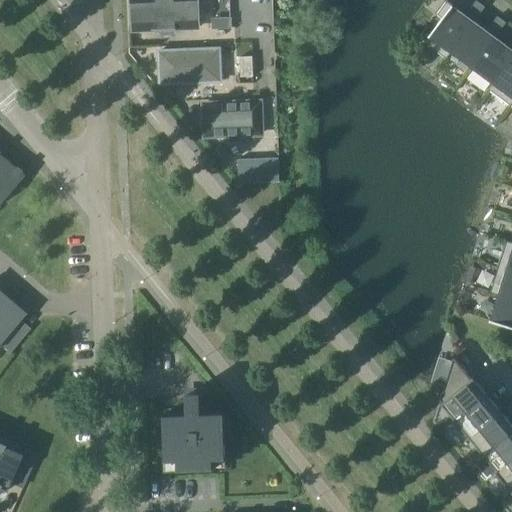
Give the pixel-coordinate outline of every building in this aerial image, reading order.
[(129,0),(131,34),(201,30),(199,0),(129,0)] [(446,59),(451,53),(474,22),(484,8),(475,2),(465,15),(447,1),(437,15),(442,18),(429,36),(424,43),(446,59)] [(451,53),(472,68),(495,37),(505,24),(496,17),(486,31),(474,22),(451,53)] [(231,29),(230,18),(214,19),(214,30),(231,29)] [(488,90),(489,90),(511,59),(511,40),(508,46),(495,37),(472,68),(492,83),(488,90)] [(219,51),(219,49),(159,52),(160,84),(220,82),(220,67),(219,51)] [(253,77),(252,57),(240,58),(241,78),(253,77)] [(510,106),(511,103),(511,59),(489,90),(510,106)] [(204,104),(205,136),(261,134),(260,102),(204,104)] [(3,157),(0,160),(0,205),(26,176),(3,157)] [(279,183),(279,162),(278,162),(266,163),(267,182),(268,183),(279,183)] [(511,244),(506,242),(498,267),(511,271),(511,244)] [(490,293),(497,295),(511,299),(511,271),(498,267),(490,293)] [(511,299),(497,295),(490,321),(511,327),(511,299)] [(7,299),(0,307),(0,344),(1,344),(11,353),(27,333),(17,325),(26,315),(7,299)] [(453,428),(457,424),(456,422),(487,396),(473,378),(471,379),(453,357),(440,400),(442,402),(441,404),(454,420),(449,424),(453,428)] [(186,395),(187,402),(187,414),(164,415),(166,470),(226,467),(224,413),(200,414),(199,394),(186,395)] [(456,422),(457,424),(469,439),(501,412),(487,396),(456,422)] [(480,461),(485,457),(483,455),(511,431),(511,425),(501,412),(469,439),(481,453),(476,457),(480,461)] [(449,424),(444,428),(448,432),(453,428),(449,424)] [(494,472),(495,473),(511,459),(511,431),(483,455),(485,457),(496,470),(494,472)] [(0,444),(0,488),(8,491),(13,478),(25,484),(39,453),(26,447),(23,454),(0,444)] [(480,461),(476,457),(472,461),(475,465),(480,461)] [(507,496),(511,492),(509,490),(511,487),(511,459),(495,473),(508,488),(503,491),(507,496)] [(498,496),(502,500),(507,496),(503,491),(498,496)]
